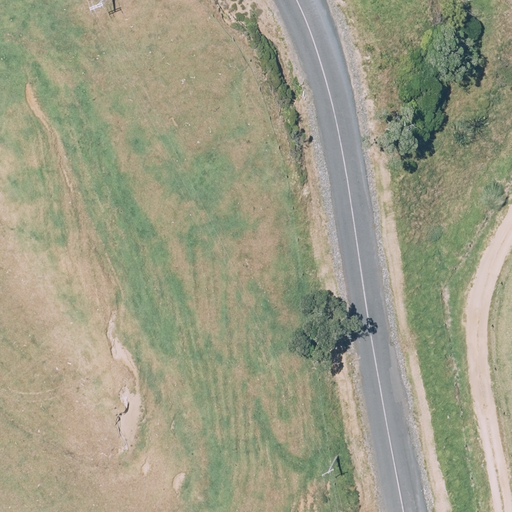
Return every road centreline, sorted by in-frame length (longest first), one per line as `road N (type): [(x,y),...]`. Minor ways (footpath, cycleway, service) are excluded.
road 1 (unclassified): [(404,511),(341,152),(297,0)]
road 2 (track): [(511,228),(489,274),(479,347),(502,511)]
